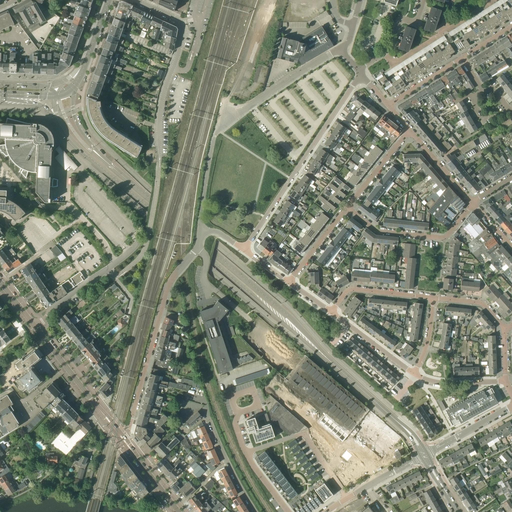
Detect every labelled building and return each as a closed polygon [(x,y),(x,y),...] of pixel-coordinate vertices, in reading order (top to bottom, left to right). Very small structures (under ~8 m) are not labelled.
[(27,0),(24,2),(13,8),(13,9),(16,14),(18,12),(28,28),(31,33),(42,27),(41,25),(47,21),(45,18),(49,16),(52,12),(41,5),(35,0),(27,0)] [(70,3),(72,3),(90,10),(92,3),(84,0),(81,0),(80,4),(77,2),(77,1),(75,0),(71,0),(70,2),(70,3)] [(159,0),(160,0),(159,0),(159,2),(158,5),(174,12),(175,10),(175,8),(176,6),(178,0),(159,0)] [(128,16),(131,7),(122,2),(120,4),(117,11),(128,16)] [(88,15),(90,10),(72,3),(71,6),(75,8),(76,7),(77,7),(76,11),(88,15)] [(137,17),(140,11),(131,7),(128,16),(117,11),(115,18),(133,26),(134,23),(132,22),(133,19),(135,20),(136,19),(137,17)] [(440,11),(431,8),(428,17),(424,16),(423,16),(422,19),(427,21),(424,29),(433,32),(436,25),(435,25),(436,22),(437,22),(436,21),(437,18),(438,18),(440,11)] [(505,11),(504,9),(500,12),(504,20),(506,19),(506,20),(509,18),(505,11)] [(0,28),(11,24),(12,25),(12,26),(13,26),(14,26),(14,25),(15,25),(14,24),(8,11),(0,14),(0,28)] [(70,15),(75,16),(86,20),(88,15),(76,11),(75,14),(71,13),(70,15)] [(140,11),(137,17),(136,19),(138,20),(138,21),(140,22),(141,21),(141,19),(144,13),(140,11)] [(505,21),(504,20),(500,12),(495,15),(500,23),(501,22),(502,23),(505,21)] [(144,24),(149,15),(144,13),(141,19),(141,21),(140,22),(144,24)] [(150,25),(154,17),(149,15),(144,24),(145,24),(143,27),(148,30),(150,27),(150,25)] [(500,24),(500,23),(495,15),(490,18),(495,26),(497,25),(497,26),(500,24)] [(72,24),(83,28),(86,20),(75,16),(73,21),(68,19),(67,19),(65,19),(60,17),(60,19),(72,24)] [(160,31),(163,21),(154,17),(150,25),(158,28),(157,29),(155,29),(152,38),(157,40),(160,32),(160,31)] [(133,26),(115,18),(112,25),(123,29),(124,26),(128,28),(129,25),(133,26)] [(496,26),(495,26),(490,18),(486,21),(491,29),(492,28),(493,28),(496,26)] [(165,35),(176,38),(178,30),(176,27),(163,21),(160,31),(166,32),(166,33),(165,35)] [(491,29),(486,21),(481,24),(486,31),(488,31),(491,29)] [(83,28),(72,24),(71,26),(63,23),(62,26),(64,27),(64,26),(81,33),(83,28)] [(487,32),(486,31),(481,24),(477,27),(482,34),(483,33),(484,34),(487,32)] [(120,36),(123,29),(112,25),(109,34),(119,39),(120,36)] [(69,32),(68,34),(79,38),(81,33),(64,26),(64,27),(63,29),(69,32)] [(301,64),(301,65),(334,46),(326,34),(322,26),(302,38),(306,44),(299,42),(283,37),(282,38),(281,45),(279,45),(278,50),(279,50),(277,58),(284,60),(300,64),(301,64)] [(415,30),(406,27),(403,36),(399,35),(398,35),(397,38),(401,40),(398,49),(408,52),(415,30)] [(482,35),(482,34),(477,27),(472,30),(477,37),(479,36),(479,37),(482,35)] [(478,38),(477,37),(472,30),(468,33),(473,40),(474,39),(474,40),(478,38)] [(79,38),(68,34),(66,33),(65,34),(65,35),(65,36),(61,35),(60,37),(59,37),(58,38),(59,38),(77,45),(79,38)] [(473,41),(473,40),(468,33),(463,36),(464,37),(468,43),(469,42),(470,43),(473,41)] [(124,40),(119,39),(109,34),(106,42),(121,47),(124,40)] [(176,38),(165,35),(163,35),(162,39),(163,39),(163,41),(165,41),(175,44),(176,38)] [(511,52),(509,49),(511,46),(511,45),(511,44),(511,43),(507,36),(501,41),(510,55),(511,58),(511,52)] [(469,46),(468,43),(464,37),(460,40),(465,48),(466,47),(467,48),(469,46)] [(61,40),(60,44),(75,50),(77,45),(59,38),(59,39),(61,40)] [(465,48),(460,40),(459,39),(454,42),(459,49),(461,48),(462,50),(465,49),(465,48)] [(174,50),(175,44),(165,41),(163,41),(163,43),(165,43),(164,47),(173,50),(174,50)] [(503,50),(504,52),(507,57),(510,55),(501,41),(495,44),(500,52),(503,50)] [(56,43),(55,43),(53,42),(52,45),(55,46),(55,45),(59,47),(58,48),(64,50),(63,52),(73,56),(75,50),(60,44),(56,43)] [(121,47),(106,42),(104,48),(116,53),(117,50),(122,52),(124,48),(121,47)] [(496,57),(501,54),(500,52),(495,44),(495,45),(492,47),(492,46),(490,48),(496,57)] [(453,53),(454,52),(450,45),(445,48),(446,49),(450,57),(451,57),(454,56),(453,53)] [(117,53),(116,53),(104,48),(101,56),(117,61),(117,62),(121,63),(125,65),(126,61),(117,58),(119,54),(117,53)] [(496,58),(496,57),(490,48),(488,49),(485,51),(491,61),(496,58)] [(449,58),(450,57),(446,49),(441,52),(445,58),(447,60),(450,58),(449,58)] [(445,58),(441,52),(440,50),(435,53),(440,61),(441,62),(444,60),(443,59),(445,58)] [(486,64),(491,61),(485,51),(482,53),(480,54),(486,64)] [(63,52),(63,53),(60,52),(60,54),(54,52),(54,56),(61,58),(71,62),(73,56),(63,52)] [(41,73),(42,54),(42,53),(34,53),(33,60),(33,73),(41,73)] [(439,62),(440,61),(435,53),(431,56),(436,64),(439,62)] [(486,64),(480,54),(478,55),(478,56),(475,58),(475,57),(482,69),(485,73),(486,72),(484,69),(485,68),(483,65),(486,64)] [(115,65),(117,61),(101,56),(99,62),(114,68),(121,70),(122,68),(115,65)] [(434,65),(436,64),(431,56),(426,59),(431,67),(432,67),(435,65),(434,65)] [(477,72),(482,69),(475,57),(473,59),(471,60),(470,62),(473,67),(477,72)] [(69,66),(71,62),(61,58),(60,61),(59,61),(59,60),(54,59),(54,63),(68,67),(69,66)] [(430,67),(431,67),(426,59),(422,62),(427,69),(427,70),(430,68),(430,67)] [(33,73),(33,60),(32,60),(32,64),(24,64),(24,73),(33,73)] [(509,67),(505,60),(502,62),(500,63),(497,65),(495,67),(486,72),(485,73),(479,76),(483,83),(490,78),(509,67)] [(113,73),(114,68),(99,62),(96,68),(112,74),(114,75),(114,74),(113,73)] [(425,70),(427,69),(422,62),(417,65),(422,72),(423,73),(426,71),(425,70)] [(68,67),(54,63),(54,74),(57,74),(68,67)] [(421,73),(422,72),(417,65),(413,68),(418,75),(418,76),(421,74),(421,73)] [(462,75),(465,80),(464,81),(465,84),(470,81),(464,71),(462,67),(460,67),(456,69),(460,76),(462,75)] [(110,80),(112,74),(96,68),(94,74),(109,80),(110,80)] [(416,76),(418,75),(413,68),(408,71),(413,78),(414,79),(417,77),(416,76)] [(463,80),(460,76),(456,69),(451,72),(458,83),(459,85),(460,86),(462,84),(460,81),(463,80)] [(166,72),(159,70),(157,77),(163,79),(166,72)] [(412,79),(413,78),(408,71),(404,73),(408,81),(409,82),(412,80),(412,79)] [(454,88),(459,85),(458,83),(451,72),(446,76),(450,82),(454,88)] [(407,82),(408,81),(404,73),(399,76),(400,78),(405,85),(408,83),(407,82)] [(108,83),(109,80),(94,74),(92,81),(106,86),(106,85),(103,84),(104,82),(108,83)] [(500,84),(507,79),(503,74),(496,80),(500,84)] [(381,86),(382,85),(388,82),(384,76),(377,81),(381,86)] [(454,88),(450,82),(446,76),(441,79),(446,86),(447,89),(449,92),(451,90),(454,88)] [(405,85),(400,78),(396,81),(400,89),(401,89),(404,87),(403,87),(405,85)] [(442,92),(447,89),(446,86),(441,79),(431,85),(438,97),(443,93),(442,92)] [(503,88),(510,83),(507,79),(500,84),(503,88)] [(104,89),(106,86),(92,81),(90,87),(103,92),(100,91),(101,88),(104,89)] [(399,89),(400,89),(396,81),(391,84),(392,86),(396,91),(396,92),(399,90),(399,89)] [(464,85),(468,91),(475,88),(470,81),(465,84),(464,85)] [(507,92),(511,88),(511,85),(510,83),(503,88),(507,92)] [(439,109),(444,106),(440,100),(438,97),(431,85),(426,89),(437,106),(439,109)] [(389,96),(396,91),(392,86),(385,90),(389,96)] [(102,95),(103,92),(90,87),(87,93),(88,94),(98,97),(99,94),(102,95)] [(435,107),(437,106),(426,89),(421,92),(424,98),(429,105),(430,107),(431,107),(434,105),(435,107)] [(422,99),(424,98),(421,92),(415,95),(422,105),(425,103),(422,99)] [(88,94),(87,93),(87,96),(87,99),(87,102),(87,105),(88,108),(87,108),(88,111),(89,114),(90,117),(91,120),(92,122),(94,125),(95,128),(97,130),(100,133),(103,136),(106,139),(109,141),(135,158),(136,156),(137,157),(140,153),(141,151),(141,150),(142,148),(142,146),(117,130),(112,126),(108,122),(105,117),(102,112),(101,106),(100,101),(97,102),(97,101),(98,98),(98,97),(88,94)] [(453,98),(451,95),(451,94),(447,96),(448,98),(446,99),(445,97),(443,99),(440,100),(444,106),(448,103),(449,103),(454,100),(453,98)] [(422,105),(415,95),(410,99),(414,105),(416,108),(421,104),(422,105)] [(359,107),(364,102),(358,97),(356,100),(353,104),(356,106),(353,110),(355,112),(359,107)] [(408,108),(414,105),(410,99),(404,102),(408,108)] [(459,109),(467,104),(464,100),(457,104),(459,109)] [(364,112),(370,105),(364,101),(364,102),(359,107),(364,112)] [(399,107),(406,116),(411,112),(408,108),(404,102),(399,106),(399,107)] [(467,111),(470,109),(467,104),(459,109),(462,113),(467,111)] [(370,116),(375,109),(370,105),(364,112),(370,116)] [(413,110),(411,112),(406,116),(410,121),(420,113),(421,112),(417,108),(415,110),(414,110),(413,110)] [(370,116),(375,120),(380,113),(375,109),(370,116)] [(470,115),(467,111),(462,113),(460,115),(462,120),(470,115)] [(426,116),(424,113),(422,114),(421,112),(420,113),(410,121),(414,125),(421,120),(425,117),(426,116)] [(463,125),(472,120),(470,115),(462,120),(461,121),(463,125)] [(380,130),(388,120),(383,116),(375,126),(380,130)] [(418,130),(426,124),(424,123),(425,122),(427,120),(425,117),(421,120),(414,125),(418,130)] [(508,127),(511,124),(511,121),(510,117),(501,123),(505,129),(508,127)] [(37,124),(31,123),(28,123),(7,118),(6,124),(0,123),(0,137),(5,137),(5,141),(6,145),(0,145),(0,149),(1,150),(1,153),(3,153),(6,156),(6,157),(9,155),(10,157),(11,159),(13,161),(14,163),(16,164),(17,166),(19,167),(21,168),(23,169),(21,173),(22,173),(26,178),(28,171),(31,172),(33,172),(35,172),(37,173),(36,192),(45,202),(50,202),(51,199),(49,199),(50,187),(52,187),(53,187),(58,186),(58,185),(58,183),(58,181),(58,180),(53,178),(50,178),(52,146),(54,146),(54,143),(54,139),(54,138),(53,135),(52,135),(51,132),(50,131),(48,129),(48,128),(45,126),(44,126),(41,125),(40,124),(37,124)] [(384,134),(393,123),(388,120),(380,130),(384,134)] [(468,129),(475,125),(472,120),(463,125),(465,128),(466,127),(468,129)] [(348,130),(339,123),(335,129),(342,133),(344,135),(347,137),(349,135),(346,133),(348,130)] [(389,138),(398,127),(393,123),(384,134),(383,136),(385,138),(387,140),(389,138)] [(423,135),(433,127),(431,123),(428,125),(427,126),(426,124),(418,130),(423,135)] [(468,129),(471,134),(478,129),(475,125),(468,129)] [(389,138),(392,140),(391,142),(392,144),(402,131),(398,127),(389,138)] [(426,139),(433,133),(432,131),(433,131),(435,128),(433,127),(423,135),(426,139)] [(360,128),(356,133),(359,134),(363,138),(368,133),(360,128)] [(340,136),(342,133),(335,129),(332,134),(339,139),(341,137),(340,136)] [(500,131),(492,136),(495,141),(503,136),(500,131)] [(430,143),(440,134),(438,132),(435,134),(433,133),(426,139),(430,143)] [(339,139),(332,134),(328,139),(341,147),(342,145),(340,143),(341,141),(339,139)] [(434,148),(441,141),(439,140),(440,139),(442,137),(440,134),(430,143),(434,148)] [(489,136),(487,137),(485,134),(461,149),(462,151),(455,155),(454,155),(452,156),(450,154),(443,158),(448,164),(488,139),(491,137),(489,136)] [(342,148),(341,147),(328,139),(325,144),(332,149),(334,151),(337,148),(341,151),(342,148)] [(370,142),(375,146),(373,150),(371,149),(369,152),(370,153),(373,155),(377,158),(383,151),(380,149),(382,147),(372,139),(370,142)] [(467,158),(476,153),(485,148),(491,144),(490,142),(488,139),(448,164),(453,170),(460,165),(467,158)] [(437,152),(447,143),(445,141),(443,142),(442,143),(441,141),(434,148),(437,152)] [(441,156),(442,156),(452,147),(448,142),(447,143),(437,152),(441,156)] [(78,167),(60,145),(55,149),(59,154),(55,157),(65,170),(70,166),(74,170),(78,167)] [(332,161),(326,157),(329,154),(322,149),(318,155),(325,159),(327,161),(330,163),(332,161)] [(371,165),(377,158),(373,155),(370,153),(367,157),(366,156),(363,159),(364,160),(367,162),(368,162),(371,165)] [(415,168),(425,159),(420,154),(415,154),(415,162),(418,162),(418,163),(415,166),(414,167),(415,168)] [(322,164),(325,159),(318,155),(315,160),(322,164)] [(508,164),(503,156),(500,157),(501,159),(501,160),(503,163),(509,173),(511,170),(511,166),(510,163),(508,164)] [(464,169),(470,164),(476,161),(474,158),(468,161),(463,166),(462,167),(460,165),(453,170),(457,175),(464,169)] [(423,168),(428,163),(425,159),(415,168),(413,170),(415,172),(421,166),(423,168)] [(318,169),(322,164),(315,160),(311,165),(318,169)] [(366,172),(371,165),(368,162),(367,162),(364,160),(361,164),(360,163),(357,166),(359,167),(366,172)] [(505,175),(509,173),(503,163),(501,160),(499,161),(501,164),(499,165),(505,175)] [(496,162),(494,164),(493,163),(491,165),(494,168),(496,171),(500,178),(505,175),(499,165),(496,162)] [(420,178),(432,167),(429,163),(428,163),(423,168),(424,170),(418,176),(420,178)] [(483,176),(493,169),(488,164),(480,170),(475,175),(476,176),(473,178),(466,185),(470,190),(484,178),(483,176)] [(309,171),(308,174),(313,177),(315,175),(317,177),(320,174),(324,176),(325,174),(321,171),(318,169),(311,165),(308,170),(309,171)] [(461,180),(468,174),(476,167),(474,165),(468,170),(468,171),(467,172),(464,169),(457,175),(461,180)] [(360,180),(366,172),(359,167),(356,171),(354,170),(352,173),(353,174),(360,180)] [(388,171),(395,177),(399,172),(392,167),(388,171)] [(429,176),(435,171),(432,167),(420,178),(421,179),(428,174),(429,176)] [(475,175),(480,170),(479,169),(472,176),(471,177),(468,174),(461,180),(466,185),(473,178),(476,176),(475,175)] [(496,171),(494,172),(493,169),(483,176),(484,178),(485,179),(490,176),(494,182),(500,178),(496,171)] [(392,181),(395,177),(388,171),(385,176),(392,181)] [(426,185),(438,175),(435,171),(429,176),(431,178),(425,183),(426,185)] [(311,180),(313,177),(308,174),(306,176),(304,175),(301,180),(313,189),(315,189),(316,187),(312,185),(314,182),(311,180)] [(346,181),(349,183),(355,187),(360,180),(353,174),(350,178),(349,177),(346,181)] [(436,183),(441,178),(438,175),(426,185),(428,187),(434,181),(436,183)] [(381,180),(388,186),(392,181),(385,176),(381,180)] [(337,189),(343,193),(345,190),(348,192),(351,189),(336,177),(333,180),(340,185),(337,189)] [(432,193),(445,182),(442,178),(441,178),(436,183),(437,185),(431,191),(432,193)] [(489,185),(485,179),(484,178),(470,190),(473,193),(475,194),(489,185)] [(313,189),(301,180),(298,186),(304,190),(307,192),(308,192),(309,189),(311,190),(312,191),(313,189)] [(377,185),(384,190),(388,186),(381,180),(377,185)] [(442,191),(448,186),(445,182),(432,193),(434,194),(440,189),(442,191)] [(332,195),(338,199),(340,196),(343,198),(346,195),(343,193),(337,189),(331,183),(328,186),(335,192),(332,195)] [(377,185),(374,189),(381,195),(384,190),(377,185)] [(298,186),(294,191),(301,195),(304,190),(298,186)] [(427,212),(446,227),(462,208),(461,207),(464,204),(448,186),(427,212)] [(370,194),(377,199),(381,195),(374,189),(370,194)] [(0,210),(1,211),(2,211),(4,212),(6,213),(7,214),(9,215),(10,216),(12,217),(13,219),(16,222),(19,218),(20,219),(21,219),(22,218),(22,217),(22,216),(26,213),(23,210),(21,208),(19,206),(17,205),(15,203),(13,202),(11,201),(9,200),(6,199),(7,190),(0,190),(0,210)] [(327,201),(333,205),(335,202),(338,205),(341,201),(338,199),(332,195),(326,190),(323,193),(330,198),(327,201)] [(504,197),(507,195),(504,190),(494,196),(497,201),(504,197)] [(300,203),(302,199),(305,201),(306,199),(303,197),(301,195),(294,191),(291,196),(297,201),(300,203)] [(370,194),(369,196),(367,198),(372,202),(371,202),(373,204),(377,199),(370,194)] [(322,208),(327,212),(330,209),(333,211),(335,208),(333,205),(327,201),(321,196),(318,199),(325,204),(322,208)] [(494,204),(494,203),(496,202),(497,201),(494,196),(490,198),(483,202),(483,204),(487,209),(494,204)] [(362,203),(360,207),(362,208),(363,207),(366,209),(367,207),(371,202),(372,202),(367,198),(363,204),(362,203)] [(505,207),(510,203),(511,204),(511,203),(510,200),(507,202),(503,205),(498,208),(491,214),(496,219),(503,214),(505,212),(507,210),(505,207)] [(294,206),(287,201),(284,206),(291,211),(293,212),(296,214),(299,216),(300,214),(295,210),(297,207),(294,206)] [(496,206),(494,204),(487,209),(491,214),(498,208),(503,205),(501,203),(499,204),(496,206)] [(287,216),(291,211),(284,206),(280,211),(287,216)] [(362,208),(361,210),(369,216),(373,212),(372,211),(367,207),(366,209),(363,207),(362,208)] [(511,212),(511,211),(509,208),(507,210),(505,212),(503,214),(496,219),(501,225),(508,220),(511,217),(511,216),(511,215),(510,214),(511,212)] [(377,216),(380,217),(381,216),(378,214),(379,213),(374,209),(372,211),(373,212),(369,216),(373,220),(374,220),(375,219),(376,217),(377,216)] [(284,221),(287,216),(280,211),(277,217),(284,221)] [(472,226),(479,220),(480,219),(473,212),(472,212),(461,225),(463,227),(464,226),(465,227),(469,223),(472,226)] [(323,225),(329,218),(322,213),(319,217),(318,216),(315,219),(316,220),(323,225)] [(280,227),(284,221),(277,217),(273,222),(280,227)] [(511,223),(511,217),(508,220),(501,225),(505,230),(511,223)] [(0,236),(3,234),(0,230),(1,229),(1,228),(4,226),(7,230),(11,227),(10,224),(8,222),(6,220),(3,218),(0,220),(0,221),(2,225),(0,226),(0,236)] [(352,221),(350,219),(347,223),(343,228),(348,232),(352,227),(354,225),(351,223),(353,222),(352,221)] [(318,233),(323,225),(316,220),(313,224),(312,223),(310,226),(311,227),(318,233)] [(363,230),(364,228),(361,226),(353,220),(352,221),(353,222),(351,223),(354,225),(352,227),(358,231),(360,228),(363,230)] [(312,240),(318,233),(311,227),(308,231),(307,230),(304,233),(305,234),(312,240)] [(343,228),(341,230),(339,233),(346,238),(350,233),(348,232),(343,228)] [(361,234),(365,237),(370,231),(366,228),(365,229),(365,230),(361,234)] [(486,242),(493,237),(491,234),(486,228),(475,238),(466,246),(472,253),(486,242)] [(372,242),(376,235),(372,232),(370,231),(365,237),(371,241),(372,242)] [(339,233),(338,235),(336,237),(343,243),(346,238),(339,233)] [(307,247),(312,240),(305,234),(302,238),(301,237),(298,240),(299,241),(307,247)] [(372,242),(377,243),(380,243),(379,252),(381,252),(383,236),(378,235),(376,235),(372,242)] [(334,239),(333,241),(332,242),(339,247),(343,243),(336,237),(334,239)] [(449,244),(459,245),(461,243),(454,237),(449,243),(449,244)] [(483,253),(497,243),(493,237),(486,242),(472,253),(480,262),(486,257),(483,253)] [(262,251),(268,243),(263,239),(257,247),(262,251)] [(268,243),(262,251),(262,252),(264,254),(264,253),(267,255),(268,254),(270,256),(276,249),(272,246),(274,243),(270,241),(269,243),(268,243)] [(301,254),(307,247),(299,241),(297,245),(295,244),(293,248),(301,254)] [(332,242),(333,241),(332,241),(328,246),(329,246),(335,252),(339,247),(332,242)] [(459,250),(459,245),(449,244),(448,250),(459,251),(459,252),(462,253),(462,251),(459,250)] [(62,253),(56,246),(56,245),(50,250),(57,257),(62,253)] [(491,263),(506,250),(501,245),(491,254),(487,258),(490,261),(491,263)] [(329,246),(328,247),(325,251),(332,256),(335,252),(329,246)] [(13,253),(11,250),(9,251),(6,248),(5,249),(4,247),(1,249),(0,249),(0,262),(2,265),(10,260),(14,257),(16,254),(14,252),(13,253)] [(231,254),(242,262),(245,259),(234,250),(231,254)] [(276,250),(268,261),(273,265),(279,257),(280,255),(282,254),(276,250)] [(510,256),(506,250),(491,263),(491,264),(496,269),(499,266),(504,262),(510,256)] [(325,251),(324,252),(323,253),(321,255),(328,261),(332,256),(325,251)] [(273,265),(278,268),(285,259),(288,256),(286,254),(283,258),(280,255),(279,257),(273,265)] [(321,255),(321,256),(318,260),(325,265),(328,261),(321,255)] [(458,257),(448,256),(447,262),(457,263),(457,265),(460,265),(461,263),(457,262),(458,257)] [(508,267),(511,264),(511,257),(510,256),(504,262),(499,266),(501,268),(506,264),(508,267)] [(18,259),(16,260),(14,257),(10,260),(16,268),(25,261),(24,260),(24,261),(23,259),(20,261),(18,259)] [(286,263),(287,262),(285,259),(278,268),(283,271),(288,264),(286,263)] [(8,273),(16,268),(10,260),(2,265),(8,273)] [(27,278),(38,270),(32,262),(21,269),(27,278)] [(296,265),(293,264),(293,263),(290,266),(288,264),(283,271),(288,275),(296,265)] [(507,280),(510,284),(511,285),(511,284),(511,264),(508,267),(501,274),(503,276),(504,276),(511,270),(511,271),(511,276),(511,277),(507,280)] [(310,277),(310,278),(319,278),(318,268),(316,268),(316,269),(316,272),(310,273),(310,277)] [(30,283),(43,275),(41,273),(42,272),(41,272),(42,271),(40,269),(38,270),(27,278),(30,283)] [(457,270),(446,269),(446,275),(456,276),(456,277),(460,278),(460,275),(456,275),(457,270)] [(81,276),(83,275),(80,272),(62,285),(55,289),(55,290),(41,299),(40,299),(46,308),(56,301),(55,300),(57,298),(58,299),(67,293),(66,291),(69,289),(70,290),(74,287),(71,283),(73,282),(76,286),(83,280),(81,276)] [(44,274),(43,275),(30,283),(34,288),(42,282),(43,283),(47,279),(44,274)] [(340,279),(344,286),(345,285),(349,283),(345,276),(340,279)] [(317,288),(319,285),(319,278),(310,278),(310,279),(311,284),(316,284),(317,288)] [(453,278),(453,279),(444,278),(443,289),(452,290),(453,281),(457,281),(457,279),(453,278)] [(344,286),(340,279),(335,282),(339,289),(344,286)] [(321,297),(326,290),(324,289),(329,282),(326,280),(321,288),(319,286),(319,285),(317,288),(320,290),(317,294),(321,297)] [(34,288),(37,293),(46,288),(43,283),(42,282),(34,288)] [(114,283),(108,289),(112,292),(117,287),(114,283)] [(489,297),(497,290),(492,284),(484,291),(489,297)] [(333,285),(331,288),(328,292),(326,290),(321,297),(323,299),(325,300),(335,286),(333,285)] [(335,286),(325,300),(329,302),(330,302),(334,297),(332,295),(335,289),(337,288),(335,286)] [(55,290),(55,289),(54,287),(48,291),(46,288),(37,293),(41,299),(55,290)] [(501,295),(497,290),(489,297),(494,302),(495,301),(495,300),(501,295)] [(499,306),(509,297),(509,296),(506,298),(503,294),(502,295),(501,295),(495,300),(495,301),(499,306)] [(351,302),(358,307),(360,305),(358,304),(361,301),(355,297),(351,302)] [(503,309),(510,303),(508,300),(510,298),(509,297),(499,306),(503,309)] [(228,310),(218,301),(212,307),(199,311),(200,313),(220,374),(229,370),(227,371),(226,368),(232,366),(218,325),(217,325),(216,322),(219,321),(228,310)] [(511,301),(510,303),(503,309),(509,316),(511,312),(511,301)] [(357,309),(358,307),(351,302),(347,307),(353,311),(355,308),(357,309)] [(351,314),(353,311),(347,307),(343,312),(351,318),(352,315),(351,314)] [(471,310),(465,309),(464,318),(466,318),(466,317),(470,317),(471,315),(473,315),(475,310),(471,310)] [(70,315),(73,313),(70,310),(65,314),(58,321),(62,326),(72,318),(70,315)] [(480,321),(485,317),(481,311),(474,317),(476,319),(478,318),(480,321)] [(66,332),(74,325),(80,320),(75,315),(72,318),(62,326),(66,332)] [(165,317),(163,323),(173,327),(174,324),(175,322),(174,321),(165,317)] [(365,320),(362,317),(358,323),(363,327),(368,320),(366,319),(365,320)] [(484,328),(490,322),(485,317),(480,321),(483,324),(482,325),(484,328)] [(122,327),(126,323),(120,318),(117,322),(122,327)] [(369,331),(373,326),(370,323),(371,322),(368,320),(363,327),(369,331)] [(490,332),(495,327),(490,322),(484,328),(485,330),(487,328),(490,332)] [(170,329),(176,331),(179,333),(180,330),(176,328),(173,327),(163,323),(161,328),(163,329),(169,331),(170,329)] [(442,329),(452,331),(453,328),(450,328),(451,324),(444,323),(442,329)] [(76,327),(74,326),(74,325),(66,332),(73,340),(81,333),(78,330),(80,329),(77,326),(76,327)] [(77,345),(85,338),(83,336),(88,331),(87,330),(91,327),(89,326),(81,333),(73,340),(77,345)] [(375,335),(380,328),(378,327),(376,328),(373,326),(369,331),(375,335)] [(380,340),(384,334),(381,332),(383,330),(380,328),(375,335),(380,340)] [(163,329),(161,336),(169,338),(170,336),(174,337),(173,339),(176,340),(178,341),(179,336),(178,336),(169,331),(163,329)] [(0,345),(2,344),(9,339),(3,331),(0,333),(0,345)] [(386,344),(391,337),(389,335),(388,337),(384,334),(380,340),(386,344)] [(93,341),(96,338),(93,335),(91,337),(89,335),(85,338),(77,345),(81,350),(93,341)] [(168,341),(169,338),(161,336),(159,342),(172,346),(179,348),(181,343),(177,341),(176,343),(168,341)] [(351,336),(344,345),(349,349),(356,341),(351,336)] [(231,337),(228,340),(235,345),(237,342),(231,337)] [(392,348),(396,343),(392,340),(394,338),(391,337),(386,344),(392,348)] [(94,342),(93,341),(81,350),(82,350),(81,350),(88,358),(99,349),(93,342),(94,342)] [(356,341),(349,349),(354,353),(361,345),(356,341)] [(179,348),(172,346),(159,342),(158,348),(167,350),(177,353),(179,348)] [(410,351),(412,349),(413,348),(407,344),(403,349),(409,353),(410,352),(410,351)] [(361,345),(354,353),(358,358),(366,349),(361,345)] [(166,352),(167,350),(158,348),(156,353),(170,357),(171,353),(166,352)] [(179,348),(177,353),(176,358),(181,359),(184,349),(179,348)] [(94,366),(101,359),(99,357),(101,356),(100,356),(101,355),(102,354),(100,353),(101,352),(99,349),(88,358),(91,362),(90,362),(94,366)] [(252,349),(248,354),(254,358),(258,353),(252,349)] [(366,349),(358,358),(363,362),(371,353),(366,349)] [(409,353),(403,349),(399,354),(405,358),(408,355),(409,353)] [(26,389),(27,392),(41,381),(41,380),(42,379),(33,367),(31,365),(41,358),(34,350),(23,359),(22,358),(15,363),(20,369),(24,366),(26,368),(24,369),(25,370),(21,373),(22,374),(19,377),(18,377),(17,378),(15,380),(18,383),(21,381),(23,384),(24,386),(25,385),(27,388),(26,389)] [(371,353),(363,362),(368,366),(376,357),(371,353)] [(97,371),(104,364),(102,362),(108,356),(106,354),(101,359),(94,366),(97,371)] [(385,423),(368,409),(305,356),(302,360),(304,362),(291,378),(288,376),(286,379),(284,381),(324,415),(318,423),(341,443),(349,433),(365,446),(382,460),(390,450),(393,447),(401,437),(384,423),(385,423)] [(376,357),(368,366),(373,370),(380,361),(376,357)] [(102,377),(109,371),(110,370),(108,367),(113,363),(111,360),(108,362),(108,363),(106,364),(105,363),(104,364),(97,371),(102,377)] [(380,361),(373,370),(378,374),(385,366),(380,361)] [(180,365),(174,363),(171,373),(177,375),(180,365)] [(385,366),(378,374),(382,378),(390,370),(385,366)] [(106,382),(114,373),(116,371),(116,368),(115,367),(111,372),(109,371),(102,377),(106,382)] [(234,384),(270,374),(269,369),(233,379),(234,384)] [(390,370),(382,378),(387,382),(395,374),(390,370)] [(114,373),(106,382),(99,391),(105,398),(109,395),(111,388),(110,386),(113,383),(113,382),(112,381),(114,378),(113,377),(116,374),(114,373)] [(159,380),(160,376),(151,374),(149,381),(172,387),(176,388),(177,385),(159,380)] [(395,374),(387,382),(392,387),(400,378),(395,374)] [(195,388),(199,389),(200,384),(197,383),(187,380),(185,385),(181,384),(177,383),(177,385),(176,388),(186,391),(191,386),(196,387),(195,388)] [(172,387),(149,381),(146,390),(159,393),(160,388),(163,389),(163,387),(167,388),(172,389),(172,387)] [(41,394),(34,400),(36,403),(35,404),(39,408),(40,407),(42,409),(53,399),(62,391),(56,385),(54,386),(51,383),(43,391),(42,391),(40,393),(41,394)] [(410,412),(427,393),(420,387),(403,406),(410,412)] [(452,407),(446,411),(454,427),(498,403),(489,387),(464,401),(463,399),(451,406),(452,407)] [(160,393),(159,393),(146,390),(145,396),(162,401),(163,401),(163,400),(162,399),(163,397),(159,396),(160,393)] [(52,409),(54,407),(62,399),(65,396),(61,392),(62,391),(53,399),(55,401),(49,407),(52,409)] [(7,394),(0,399),(0,425),(1,427),(0,427),(0,432),(2,436),(0,437),(0,438),(18,427),(17,426),(19,425),(18,423),(21,422),(18,417),(16,418),(12,411),(14,410),(11,405),(15,403),(12,398),(11,399),(7,394)] [(309,430),(309,428),(270,395),(266,399),(266,406),(269,409),(269,417),(272,420),(272,421),(276,424),(284,430),(309,430)] [(160,407),(162,401),(145,396),(143,402),(162,408),(160,407)] [(440,398),(436,400),(442,411),(446,409),(440,398)] [(62,415),(70,407),(62,399),(54,407),(58,411),(56,412),(59,415),(60,413),(62,415)] [(160,413),(162,408),(143,402),(141,408),(157,412),(157,413),(160,413)] [(420,406),(413,411),(416,415),(423,410),(420,406)] [(70,423),(78,414),(70,407),(62,415),(63,417),(62,418),(64,420),(66,419),(70,423)] [(156,416),(157,413),(157,412),(141,408),(139,414),(149,417),(150,414),(156,416)] [(423,410),(416,415),(419,420),(426,415),(423,410)] [(197,412),(182,425),(184,427),(186,424),(189,428),(192,426),(202,417),(197,412)] [(79,424),(83,420),(83,419),(82,418),(82,417),(82,416),(81,415),(80,415),(80,416),(78,414),(70,423),(68,425),(71,428),(72,427),(73,428),(74,427),(75,428),(78,430),(82,427),(79,424)] [(149,417),(139,414),(139,415),(138,418),(148,421),(156,424),(155,425),(159,428),(160,426),(161,427),(168,418),(164,415),(159,420),(149,417)] [(426,415),(419,420),(422,424),(429,419),(426,415)] [(258,428),(255,417),(246,420),(249,427),(247,427),(249,433),(252,432),(256,442),(259,442),(258,440),(261,439),(262,440),(265,440),(264,438),(267,437),(268,439),(271,438),(270,436),(274,434),(271,424),(258,428)] [(147,424),(148,421),(138,418),(137,425),(136,425),(142,427),(141,427),(142,427),(151,429),(153,426),(147,424)] [(429,419),(422,424),(425,429),(432,424),(429,419)] [(92,428),(89,425),(89,424),(88,424),(87,423),(87,422),(86,422),(83,420),(79,424),(82,427),(78,430),(70,439),(62,431),(51,444),(66,455),(92,428)] [(168,453),(180,441),(185,436),(182,434),(178,439),(174,435),(172,437),(174,439),(166,447),(163,444),(172,434),(173,434),(183,423),(180,420),(176,425),(171,432),(161,442),(155,449),(163,458),(168,453)] [(195,431),(196,433),(197,437),(192,439),(193,439),(195,438),(196,438),(197,437),(207,433),(202,422),(198,425),(200,428),(197,429),(197,430),(195,431)] [(432,424),(425,429),(428,433),(435,428),(432,424)] [(503,434),(508,431),(504,424),(499,427),(503,434)] [(144,436),(151,429),(142,427),(141,427),(142,427),(136,425),(134,432),(135,432),(135,433),(135,434),(135,435),(139,440),(140,440),(144,436)] [(143,445),(146,442),(159,428),(155,425),(153,426),(151,429),(144,436),(140,440),(139,440),(139,441),(143,445)] [(316,425),(310,432),(328,459),(340,444),(316,425)] [(165,431),(161,427),(160,426),(159,428),(146,442),(151,449),(153,448),(153,447),(164,435),(162,434),(165,431)] [(497,437),(503,434),(499,427),(493,431),(497,437)] [(435,428),(428,433),(431,438),(435,435),(439,433),(435,428)] [(492,440),(497,437),(493,431),(488,434),(492,440)] [(210,439),(207,433),(197,437),(196,438),(195,438),(193,439),(192,439),(194,442),(201,439),(203,442),(210,439)] [(487,443),(492,440),(488,434),(483,437),(487,443)] [(481,447),(487,443),(483,437),(477,440),(481,447)] [(210,439),(203,442),(205,446),(202,447),(203,450),(206,449),(212,446),(210,439)] [(298,442),(289,448),(291,451),(300,446),(298,442)] [(466,447),(469,453),(475,450),(471,444),(466,447)] [(464,456),(469,453),(466,447),(460,449),(464,456)] [(210,459),(217,456),(214,449),(207,452),(207,451),(204,452),(204,453),(206,456),(208,455),(210,459)] [(302,449),(293,454),(296,458),(304,452),(302,449)] [(455,452),(458,459),(460,462),(465,459),(464,456),(460,449),(455,452)] [(172,480),(174,482),(176,480),(176,481),(177,481),(199,459),(197,457),(196,456),(191,451),(188,454),(185,456),(191,462),(182,471),(180,468),(178,470),(175,467),(166,475),(167,475),(168,475),(167,476),(167,477),(169,478),(170,478),(172,480)] [(261,461),(268,455),(265,451),(258,456),(261,461)] [(458,459),(455,452),(449,455),(454,465),(455,465),(454,464),(460,462),(458,459)] [(506,461),(506,462),(503,464),(507,467),(508,466),(511,471),(511,459),(505,452),(501,455),(506,461)] [(58,463),(57,462),(57,456),(54,456),(54,453),(49,453),(49,454),(46,454),(46,457),(45,457),(45,460),(48,461),(48,462),(52,462),(52,463),(55,463),(55,462),(57,462),(58,463)] [(160,468),(172,458),(168,453),(163,458),(156,464),(160,468)] [(305,453),(296,459),(299,462),(307,457),(305,453)] [(88,462),(86,462),(88,458),(82,455),(79,461),(76,460),(74,464),(80,466),(80,468),(77,478),(82,479),(85,470),(88,462)] [(119,469),(126,463),(120,455),(118,456),(109,490),(109,491),(116,492),(117,487),(114,483),(117,472),(116,472),(117,471),(119,469)] [(163,472),(170,465),(169,463),(176,457),(175,455),(172,458),(160,468),(163,472)] [(268,455),(261,461),(264,465),(272,459),(268,455)] [(449,468),(454,465),(449,455),(444,458),(447,465),(448,465),(449,468)] [(212,471),(216,468),(214,465),(219,462),(217,456),(210,459),(212,462),(206,465),(212,471)] [(442,468),(447,465),(444,458),(438,461),(442,468)] [(166,475),(175,467),(181,461),(179,459),(173,465),(172,467),(170,465),(163,472),(166,475)] [(272,459),(264,465),(268,469),(275,464),(272,459)] [(309,459),(300,464),(302,467),(311,462),(309,459)] [(4,475),(6,474),(10,471),(7,467),(3,461),(0,463),(0,462),(0,471),(1,471),(4,475)] [(358,461),(338,476),(346,486),(365,471),(358,461)] [(119,469),(122,474),(130,468),(127,465),(126,463),(119,469)] [(278,468),(275,464),(268,469),(271,474),(278,468)] [(481,464),(477,466),(484,477),(487,475),(486,472),(488,471),(486,467),(483,468),(481,464)] [(198,465),(192,472),(198,478),(205,471),(198,465)] [(313,465),(304,470),(307,474),(315,468),(313,465)] [(124,480),(134,473),(130,468),(122,474),(120,475),(124,480)] [(282,472),(278,468),(271,474),(274,478),(282,472)] [(220,479),(228,475),(225,469),(218,472),(219,475),(218,475),(220,479)] [(316,470),(307,475),(310,478),(318,473),(316,470)] [(414,474),(417,480),(423,478),(419,471),(414,474)] [(274,478),(277,482),(285,477),(282,472),(274,478)] [(128,485),(137,478),(134,473),(124,480),(128,485)] [(2,484),(9,479),(6,474),(4,475),(0,477),(0,482),(2,484)] [(5,490),(13,485),(15,483),(13,480),(18,476),(17,474),(12,477),(9,479),(2,484),(3,486),(3,488),(4,489),(5,489),(5,490)] [(411,483),(417,480),(414,474),(408,477),(411,483)] [(223,482),(224,485),(225,485),(231,481),(228,475),(220,479),(222,483),(223,482)] [(320,475),(311,481),(313,484),(322,479),(320,475)] [(453,485),(459,481),(456,476),(449,480),(453,485)] [(281,487),(288,481),(285,477),(277,482),(281,487)] [(406,486),(411,483),(408,477),(402,479),(406,486)] [(132,490),(141,482),(137,478),(128,485),(132,490)] [(400,489),(406,486),(402,479),(397,482),(400,489)] [(498,494),(502,491),(511,485),(511,481),(510,479),(503,483),(505,486),(501,489),(499,490),(497,491),(496,491),(498,494)] [(179,483),(177,481),(176,481),(176,480),(174,482),(174,483),(173,484),(170,486),(175,493),(180,490),(181,489),(178,486),(177,485),(179,483)] [(26,486),(26,485),(27,484),(26,481),(17,487),(15,483),(13,485),(5,490),(5,491),(6,493),(7,493),(9,495),(16,490),(17,492),(26,486)] [(225,485),(224,485),(216,489),(217,492),(225,488),(227,492),(234,488),(231,481),(225,485)] [(288,481),(281,487),(284,491),(291,485),(288,481)] [(456,490),(462,486),(459,481),(453,485),(456,490)] [(145,487),(144,487),(141,482),(132,490),(135,494),(137,493),(145,487)] [(181,489),(180,490),(186,497),(195,489),(189,482),(181,489)] [(395,491),(400,489),(397,482),(392,485),(395,491)] [(315,490),(324,502),(333,494),(324,483),(315,490)] [(470,489),(467,485),(466,484),(462,486),(456,490),(459,496),(466,491),(466,492),(470,489)] [(291,485),(284,491),(287,495),(295,490),(291,485)] [(389,494),(395,491),(392,485),(386,488),(389,494)] [(502,495),(504,494),(508,491),(510,495),(511,493),(511,485),(502,491),(503,491),(501,493),(502,495)] [(148,492),(145,487),(137,493),(135,494),(132,496),(136,502),(141,498),(148,492)] [(228,499),(231,497),(238,494),(234,488),(227,492),(228,495),(227,496),(228,499)] [(420,502),(422,501),(426,499),(433,495),(429,489),(423,493),(425,496),(421,498),(420,497),(418,498),(420,502)] [(298,494),(295,490),(287,495),(291,500),(298,494)] [(469,497),(466,492),(466,491),(459,496),(463,501),(469,497)] [(204,494),(202,496),(191,504),(197,511),(204,507),(205,507),(209,504),(203,496),(205,496),(206,495),(206,493),(204,494)] [(481,502),(481,501),(490,496),(491,495),(490,493),(489,494),(486,496),(485,494),(478,498),(476,499),(479,503),(481,502)] [(191,504),(202,496),(200,494),(196,497),(195,495),(188,500),(188,501),(188,502),(189,503),(190,503),(191,504)] [(317,495),(313,498),(318,506),(322,503),(317,495)] [(393,505),(400,501),(397,495),(389,500),(393,505)] [(429,504),(436,501),(433,495),(426,499),(429,504)] [(236,507),(243,502),(239,496),(233,501),(234,503),(233,504),(236,507)] [(466,506),(472,502),(469,497),(463,501),(466,506)] [(318,506),(313,498),(309,501),(315,508),(318,506)] [(506,505),(510,503),(508,500),(500,505),(501,508),(506,505)] [(215,503),(215,502),(214,501),(212,501),(211,503),(209,504),(205,507),(204,507),(197,511),(206,511),(215,505),(213,504),(215,503)] [(309,501),(306,504),(311,511),(315,508),(309,501)] [(432,510),(439,506),(436,501),(429,504),(432,510)] [(215,511),(220,508),(223,505),(220,502),(215,506),(215,505),(206,511),(215,511)] [(241,511),(247,509),(243,502),(236,507),(238,511),(236,511),(235,511),(241,511)] [(472,502),(466,506),(470,511),(476,507),(472,502)]
